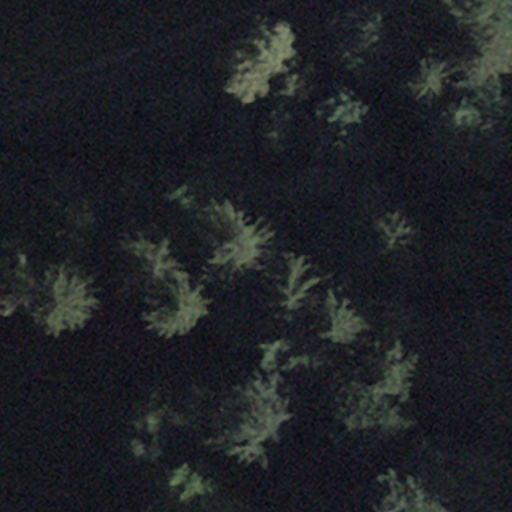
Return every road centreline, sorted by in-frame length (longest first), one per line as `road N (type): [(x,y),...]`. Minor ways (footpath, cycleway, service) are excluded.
road 1 (track): [(0,173),(286,178),(511,160)]
road 2 (track): [(0,96),(287,0)]
